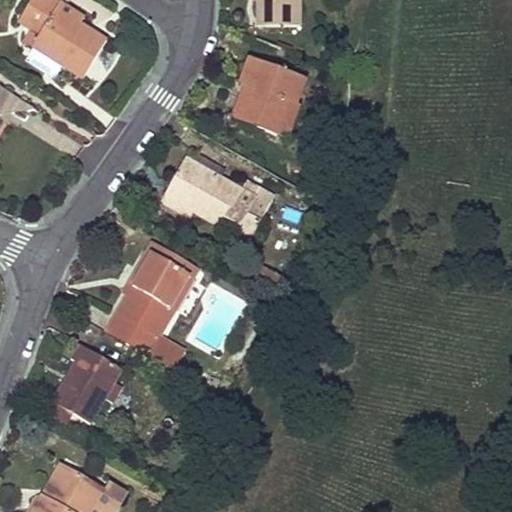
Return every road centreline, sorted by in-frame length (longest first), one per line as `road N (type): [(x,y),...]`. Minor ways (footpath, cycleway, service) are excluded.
road 1 (residential): [(49,261),(177,79),(197,34)]
road 2 (residential): [(0,389),(49,261)]
